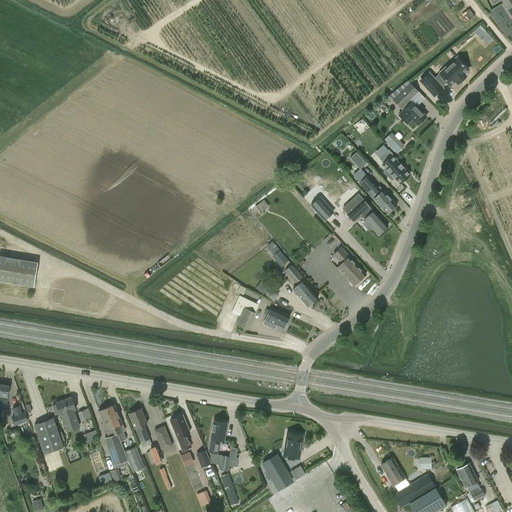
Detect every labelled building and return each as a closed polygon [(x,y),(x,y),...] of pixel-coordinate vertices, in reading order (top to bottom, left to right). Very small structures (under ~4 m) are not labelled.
[(511,0),(501,0),(511,16),(511,15),(511,0)] [(469,9),(462,15),(464,17),(468,14),(471,19),(474,16),(469,9)] [(420,80),(434,95),(442,88),(441,87),(447,81),(450,85),(455,81),(457,83),(465,76),(463,73),(468,69),(457,57),(439,73),(440,73),(434,79),(428,73),(420,80)] [(418,91),(410,83),(393,99),(403,111),(399,115),(409,125),(413,121),(417,125),(426,116),(410,99),(418,91)] [(362,118),(353,125),(361,134),(370,127),(362,118)] [(389,149),(379,158),(383,162),(382,163),(386,168),(383,171),(392,180),(395,177),(400,183),(409,175),(396,160),(398,159),(389,149)] [(366,163),(356,152),(350,158),(360,169),(366,163)] [(356,179),(360,182),(359,183),(370,195),(370,194),(387,213),(396,204),(383,190),(379,186),(378,187),(368,175),(367,176),(364,172),(356,179)] [(388,225),(363,199),(347,214),(354,221),(363,213),(367,216),(364,218),(379,234),(388,225)] [(268,206),(263,200),(256,205),(261,212),(268,206)] [(288,260),(273,242),(267,247),(274,254),(272,256),(281,266),(288,260)] [(341,246),(333,254),(341,263),(336,267),(341,273),(354,285),(366,273),(354,261),(355,261),(354,260),(349,255),(341,246)] [(0,281),(34,286),(38,262),(0,255),(0,281)] [(318,297),(303,280),(305,279),(292,264),(284,270),(297,285),(293,289),(307,306),(318,297)] [(256,287),(264,294),(270,287),(262,280),(256,287)] [(244,294),(246,288),(240,285),(237,291),(244,294)] [(274,301),(274,300),(278,295),(270,288),(265,294),(274,301)] [(239,296),(231,312),(240,315),(236,323),(236,324),(247,329),(255,312),(246,308),(249,300),(239,296)] [(271,307),(263,323),(275,329),(277,325),(284,328),(289,316),(271,307)] [(0,408),(6,409),(8,397),(7,396),(9,386),(0,384),(0,408)] [(57,404),(52,406),(55,414),(60,413),(60,415),(61,414),(67,431),(76,427),(75,423),(78,422),(74,410),(76,409),(71,397),(56,402),(57,404)] [(114,405),(106,408),(119,441),(120,441),(125,438),(120,425),(122,424),(114,405)] [(17,407),(12,408),(15,416),(12,417),(15,424),(27,420),(25,413),(19,414),(17,407)] [(119,441),(106,408),(99,411),(103,423),(101,424),(104,431),(106,430),(109,437),(104,439),(113,464),(127,460),(125,455),(120,441),(119,441)] [(134,428),(135,427),(141,441),(149,438),(144,424),(147,423),(141,408),(129,413),(134,428)] [(88,419),(85,410),(78,412),(81,422),(88,419)] [(183,415),(170,420),(177,437),(182,450),(192,446),(186,433),(190,432),(183,415)] [(63,448),(53,418),(34,425),(44,454),(63,448)] [(214,420),(211,438),(208,452),(212,453),(217,454),(220,439),(224,440),(227,422),(214,420)] [(165,425),(154,429),(162,450),(173,446),(165,425)] [(83,433),(86,441),(98,436),(95,429),(83,433)] [(304,434),(287,431),(283,456),(288,456),(288,459),(294,460),(295,458),(300,459),(304,434)] [(151,443),(149,439),(141,442),(143,447),(151,443)] [(136,446),(124,450),(132,472),(144,466),(136,446)] [(156,465),(162,462),(155,447),(150,449),(151,451),(147,452),(151,464),(155,462),(156,465)] [(237,448),(231,447),(230,456),(228,465),(236,466),(238,457),(236,457),(237,448)] [(196,454),(201,467),(211,463),(206,450),(196,454)] [(194,462),(190,452),(181,455),(185,466),(194,462)] [(217,454),(212,453),(211,458),(212,463),(220,464),(220,469),(227,470),(228,465),(230,456),(217,454)] [(277,453),(262,463),(275,485),(290,477),(277,453)] [(394,484),(399,491),(409,486),(404,478),(405,478),(393,457),(381,465),(393,485),(394,484)] [(422,469),(431,469),(431,458),(422,458),(422,469)] [(474,501),(485,496),(481,487),(480,488),(476,481),(478,481),(469,463),(456,469),(465,487),(467,490),(468,489),(470,493),(474,501)] [(164,467),(159,469),(168,490),(171,488),(166,474),(167,474),(164,467)] [(103,471),(105,482),(121,479),(119,469),(103,471)] [(220,476),(225,488),(233,485),(228,473),(220,476)] [(409,486),(399,491),(394,494),(400,507),(435,487),(428,475),(409,486)] [(239,502),(233,486),(225,489),(231,505),(239,502)] [(414,511),(434,511),(446,505),(436,488),(426,493),(409,503),(414,511)] [(272,503),(264,507),(267,511),(277,511),(282,509),(280,505),(287,501),(284,495),(277,499),(275,495),(269,499),(272,503)] [(453,504),(456,511),(476,511),(469,496),(453,504)] [(35,511),(43,509),(41,499),(32,502),(35,511)] [(490,511),(495,511),(502,509),(498,499),(487,504),(490,511)]
